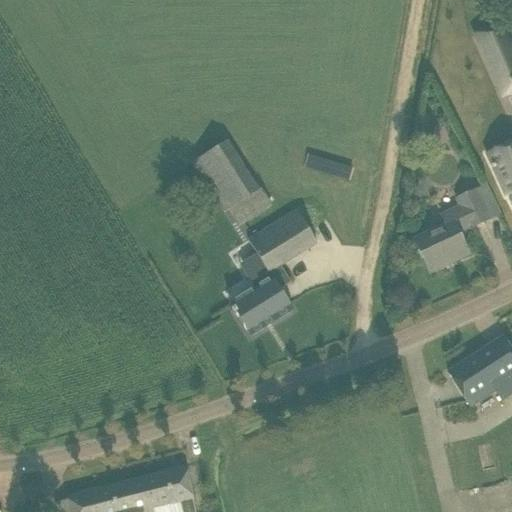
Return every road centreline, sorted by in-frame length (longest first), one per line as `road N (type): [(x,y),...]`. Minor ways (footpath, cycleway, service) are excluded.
road 1 (unclassified): [(0,465),(169,426),(361,354)]
road 2 (track): [(361,354),(366,273),(418,0)]
road 3 (residential): [(361,354),(511,289)]
